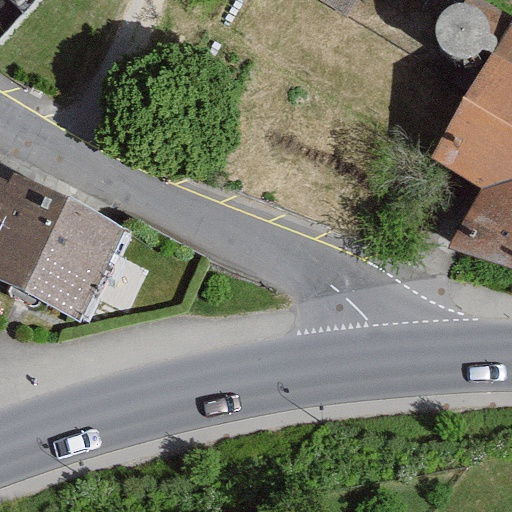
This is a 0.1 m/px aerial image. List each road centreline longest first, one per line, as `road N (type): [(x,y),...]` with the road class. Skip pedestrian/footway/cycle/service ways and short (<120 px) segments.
road 1 (unclassified): [(0,119),(81,165),(300,262),(375,318),(388,362)]
road 2 (tertiary): [(0,445),(195,391),(388,362)]
road 3 (tertiary): [(511,362),(388,362)]
